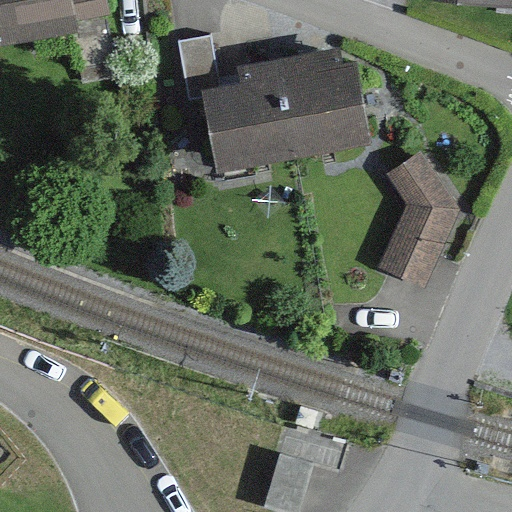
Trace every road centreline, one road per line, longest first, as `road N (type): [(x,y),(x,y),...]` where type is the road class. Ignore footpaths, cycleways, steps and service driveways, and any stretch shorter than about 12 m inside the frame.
road 1 (residential): [(511,215),(393,511)]
road 2 (residential): [(511,84),(286,0)]
